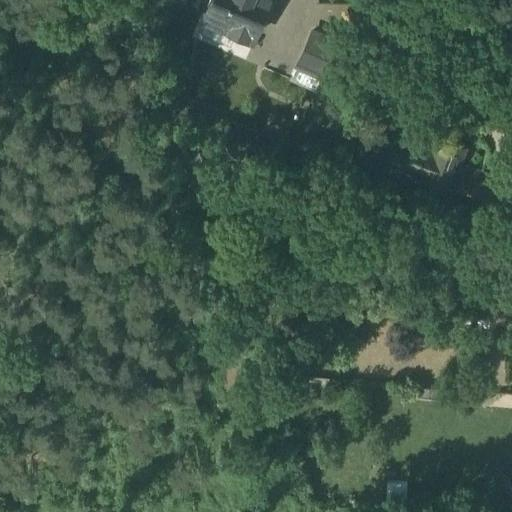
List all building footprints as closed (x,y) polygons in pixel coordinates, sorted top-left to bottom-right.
[(209,0),(203,16),(237,31),(252,37),(268,0),(209,0)] [(230,46),(233,38),(237,31),(203,16),(196,31),(230,46)] [(249,45),(252,37),(237,31),(233,38),(249,45)] [(340,44),(312,31),(298,64),(325,76),(340,44)] [(447,191),(449,185),(455,168),(458,162),(463,146),(426,132),(423,142),(414,138),(409,151),(398,147),(392,165),(410,172),(414,163),(423,167),(418,180),(446,190),(447,191)] [(409,151),(414,138),(403,135),(398,147),(409,151)] [(465,171),(467,165),(458,162),(455,168),(465,171)] [(465,171),(455,168),(449,185),(480,196),(488,173),(467,165),(465,171)] [(480,196),(497,202),(506,180),(488,173),(480,196)]
